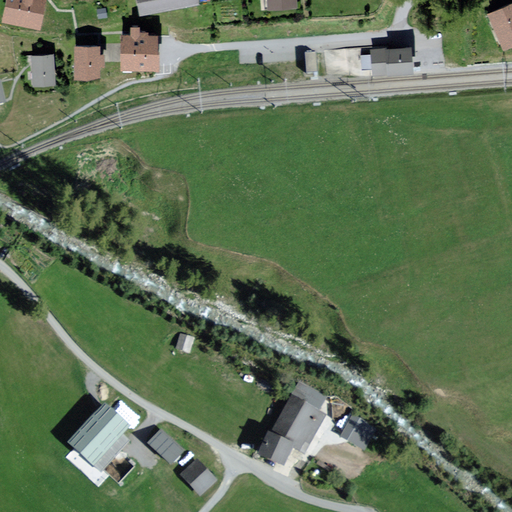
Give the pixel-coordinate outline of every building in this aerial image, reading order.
[(46,0),(6,0),(2,22),(39,31),(46,0)] [(194,0),(133,0),(136,13),(195,3),(194,0)] [(511,2),(488,13),(502,45),(511,41),(511,2)] [(155,36),(124,35),(123,64),(154,65),(154,57),(155,36)] [(100,48),(79,47),(78,74),(99,75),(100,48)] [(373,52),(373,56),(364,56),(365,70),(374,69),(374,70),(375,74),(396,73),(405,72),(412,71),(411,59),(411,58),(411,51),(410,49),(373,52)] [(54,52),(31,52),(32,82),(54,82),(54,52)] [(316,52),(305,52),(306,72),(318,71),(316,52)] [(250,69),(199,74),(200,84),(251,79),(251,74),(250,69)] [(192,337),(178,333),(173,348),(187,353),(192,337)] [(324,397),(298,381),(288,397),(316,411),(324,397)] [(269,434),(262,430),(251,453),(280,468),(289,448),(300,453),(304,445),(308,447),(324,415),(316,411),(288,397),(269,434)] [(122,425),(102,405),(66,442),(86,462),(122,425)] [(376,428),(349,413),(336,436),(363,451),(376,428)] [(159,427),(144,442),(165,464),(181,449),(159,427)] [(197,457),(177,472),(196,495),(215,479),(197,457)]
